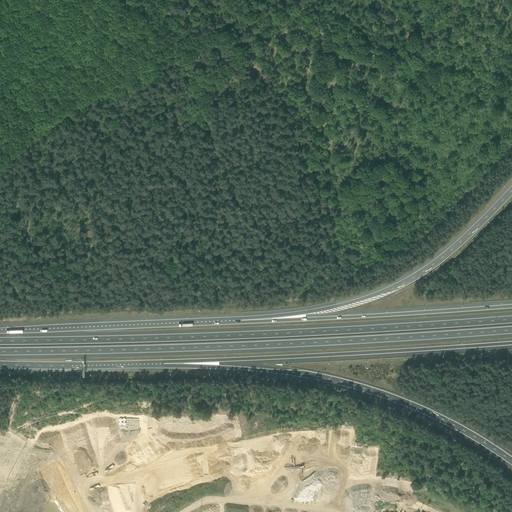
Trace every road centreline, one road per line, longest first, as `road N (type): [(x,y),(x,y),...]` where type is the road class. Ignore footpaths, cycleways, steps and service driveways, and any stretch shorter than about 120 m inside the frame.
road 1 (motorway): [(0,352),(511,329)]
road 2 (motorway): [(511,319),(0,341)]
road 3 (motorway): [(136,364),(339,381),(425,410),(511,459)]
road 4 (motorway): [(136,364),(511,343)]
road 5 (motorway): [(511,190),(404,283),(321,310),(232,322)]
road 6 (motorway): [(511,304),(232,322)]
road 7 (motorway): [(232,322),(0,330)]
road 8 (motorway): [(0,364),(136,364)]
